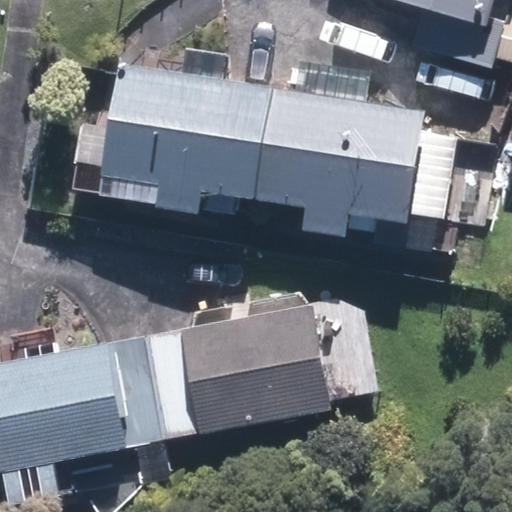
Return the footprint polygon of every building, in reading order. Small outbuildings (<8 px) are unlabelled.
[(375,0),(488,30),(495,0),(375,0)] [(99,180),(95,209),(197,225),(199,206),(256,216),(274,107),(217,97),(221,69),(178,62),(173,90),(115,80),(109,117),(104,145),(99,180)] [(340,248),(343,228),(398,237),(400,226),(432,231),(444,155),(420,152),(424,130),(289,108),(274,107),(256,216),(304,224),(301,242),(340,248)] [(306,314),(131,347),(151,451),(324,420),(306,314)] [(151,451),(131,347),(46,362),(43,350),(11,355),(15,370),(0,372),(0,511),(23,511),(53,507),(46,471),(151,451)]
